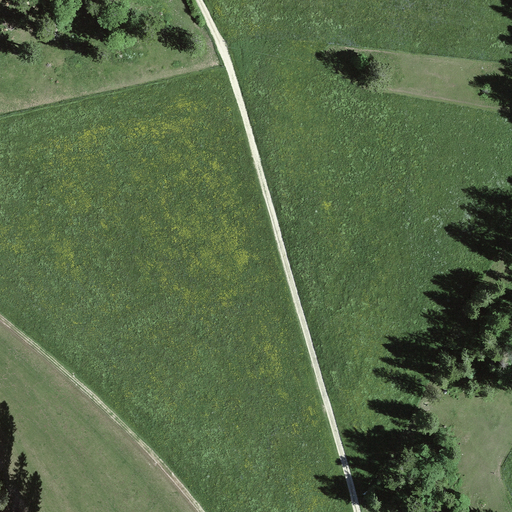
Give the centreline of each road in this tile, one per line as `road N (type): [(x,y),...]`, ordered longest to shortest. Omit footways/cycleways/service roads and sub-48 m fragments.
road 1 (track): [(198,0),(237,92),(357,511)]
road 2 (track): [(0,320),(132,433),(198,511)]
